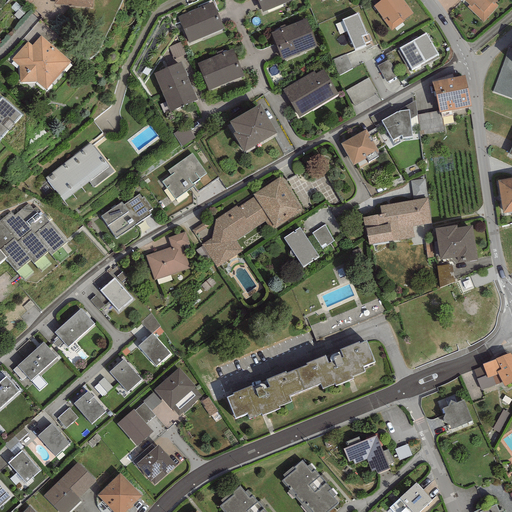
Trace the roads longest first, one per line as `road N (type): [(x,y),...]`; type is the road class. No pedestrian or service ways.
road 1 (residential): [(467,59),(119,254),(0,358)]
road 2 (tertiary): [(158,511),(209,469),(405,388)]
road 3 (unclassified): [(471,74),(502,278),(511,293)]
road 4 (unknown): [(184,65),(203,103),(215,109),(266,86),(298,153)]
road 5 (residential): [(405,388),(457,511)]
